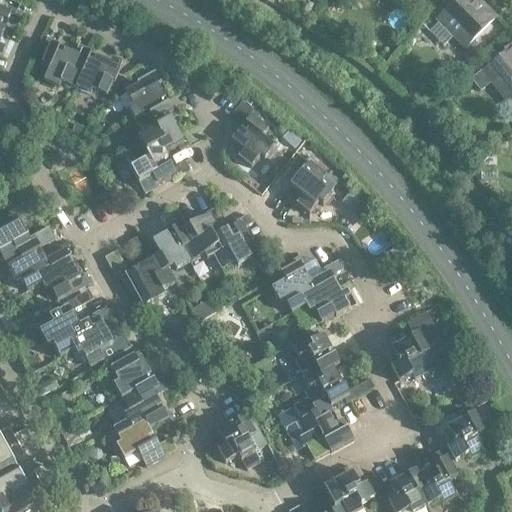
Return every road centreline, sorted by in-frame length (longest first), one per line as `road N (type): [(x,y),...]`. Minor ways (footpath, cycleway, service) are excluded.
road 1 (residential): [(212,174),(214,125),(178,75),(111,33),(40,6),(4,96),(85,241)]
road 2 (residential): [(266,500),(402,430),(373,360),(373,294),(336,237),(289,251),(249,201),(212,174)]
road 3 (residential): [(85,241),(134,337),(185,345),(205,392),(180,468)]
road 4 (residential): [(85,241),(212,174)]
